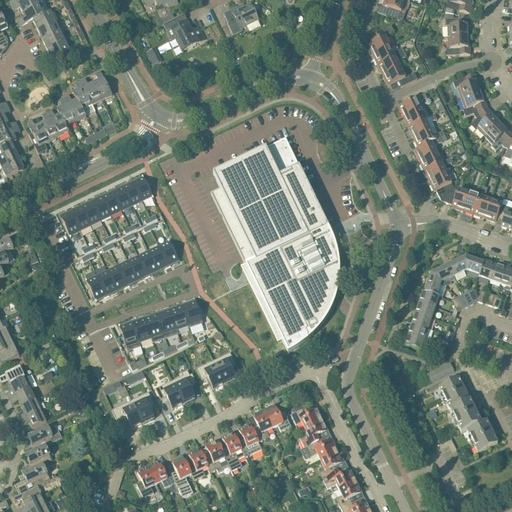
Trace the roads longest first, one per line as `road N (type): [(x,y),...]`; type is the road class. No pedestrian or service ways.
road 1 (residential): [(104,511),(121,464),(326,363)]
road 2 (secondary): [(156,115),(186,120),(280,78),(310,79)]
road 3 (unclassified): [(28,199),(135,147),(156,115)]
road 4 (residential): [(326,363),(321,384),(377,494)]
road 5 (unclassified): [(354,363),(398,226)]
road 6 (residential): [(511,371),(464,354),(457,341),(475,314),(511,326)]
road 7 (unclassified): [(354,363),(347,389),(393,486)]
road 8 (secondary): [(156,115),(89,0)]
road 9 (residential): [(28,199),(85,316)]
